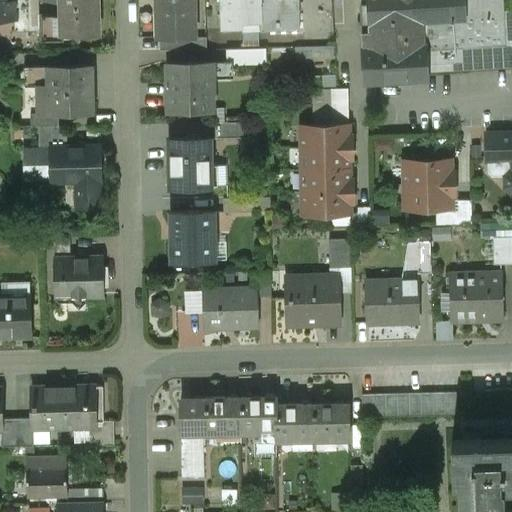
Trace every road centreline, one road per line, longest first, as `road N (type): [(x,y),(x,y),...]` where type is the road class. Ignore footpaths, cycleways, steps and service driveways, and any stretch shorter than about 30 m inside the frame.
road 1 (residential): [(133,362),(511,354)]
road 2 (residential): [(133,362),(127,0)]
road 3 (residential): [(136,511),(133,362)]
road 4 (residential): [(0,365),(133,362)]
